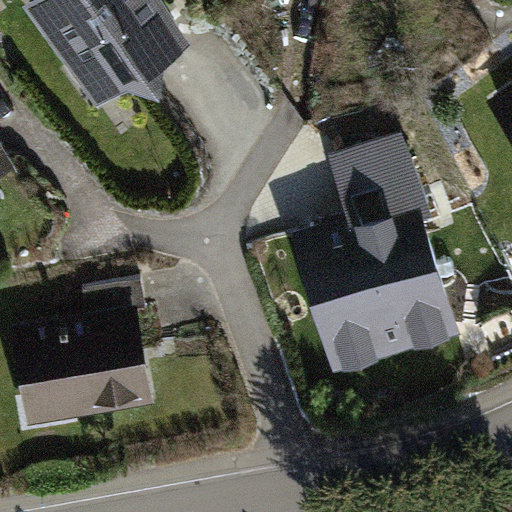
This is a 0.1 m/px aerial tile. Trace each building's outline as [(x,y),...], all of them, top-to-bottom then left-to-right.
[(200,34),(173,0),(53,0),(38,12),(112,104),(200,34)] [(511,82),(487,100),(511,136),(511,82)] [(352,206),(291,225),(334,369),(468,328),(406,125),(334,147),(352,206)] [(0,132),(0,171),(17,163),(0,132)] [(130,294),(9,314),(27,425),(148,405),(130,294)]
